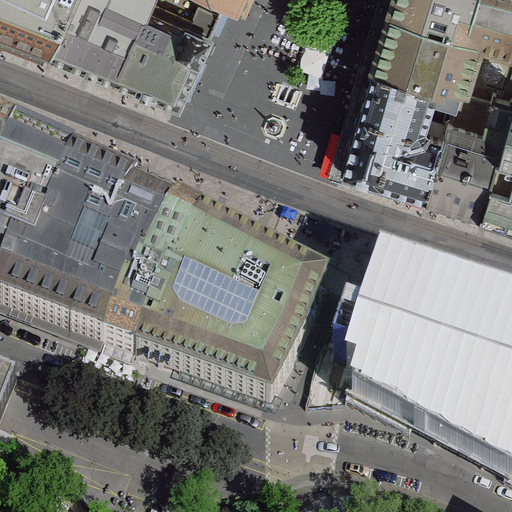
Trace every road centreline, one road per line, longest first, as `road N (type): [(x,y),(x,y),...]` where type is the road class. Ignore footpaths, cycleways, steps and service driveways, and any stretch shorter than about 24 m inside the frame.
road 1 (residential): [(0,75),(511,263)]
road 2 (residential): [(310,450),(256,439),(0,344)]
road 3 (residential): [(310,450),(427,475),(508,511)]
